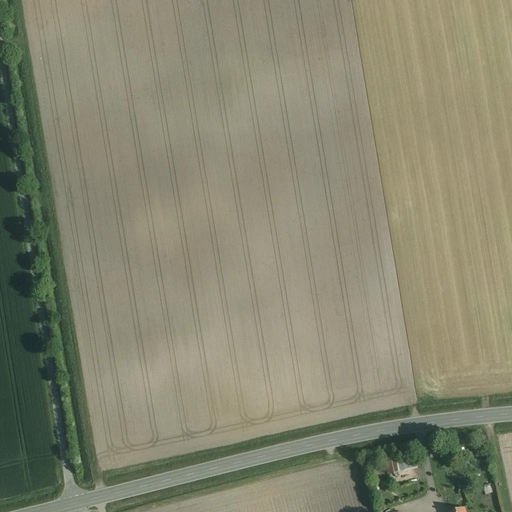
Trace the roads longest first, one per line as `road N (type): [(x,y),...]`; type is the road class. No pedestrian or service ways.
road 1 (unclassified): [(0,28),(75,501)]
road 2 (primary): [(75,501),(304,447),(511,415)]
